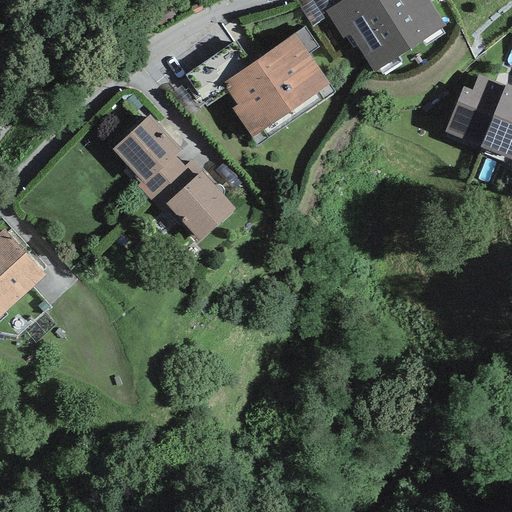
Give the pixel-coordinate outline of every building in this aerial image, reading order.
[(342,0),(324,11),(342,38),(349,34),(374,72),(445,26),(428,0),(342,0)] [(329,84),(294,34),(222,83),(237,105),(231,109),(251,138),(329,84)] [(444,132),(480,148),(505,86),(479,75),(472,90),(463,86),(444,132)] [(506,86),(505,86),(480,148),(511,160),(511,86),(507,85),(506,86)] [(181,150),(149,115),(112,149),(142,181),(144,184),(175,156),(181,150)] [(142,181),(137,186),(158,210),(165,204),(200,172),(191,162),(185,167),(175,156),(144,184),(142,181)] [(235,209),(200,172),(165,204),(200,241),(235,209)] [(0,316),(46,275),(4,229),(0,232),(0,316)]
